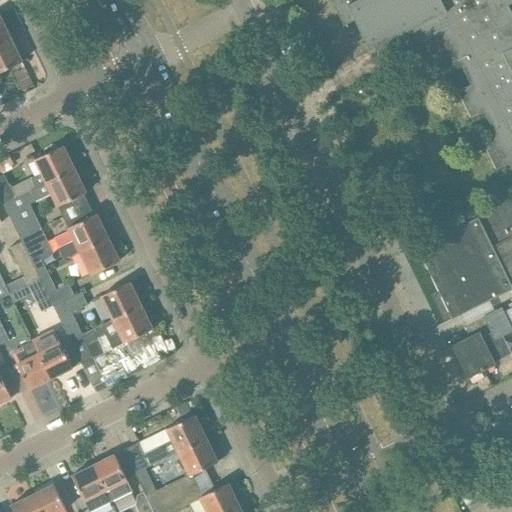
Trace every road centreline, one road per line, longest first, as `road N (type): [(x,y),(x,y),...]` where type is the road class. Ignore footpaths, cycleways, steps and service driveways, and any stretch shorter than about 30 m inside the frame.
road 1 (tertiary): [(370,511),(145,58)]
road 2 (unclassified): [(459,437),(436,418),(246,15)]
road 3 (residential): [(212,362),(81,89)]
road 4 (residential): [(0,465),(212,362)]
road 5 (residential): [(282,511),(212,362)]
